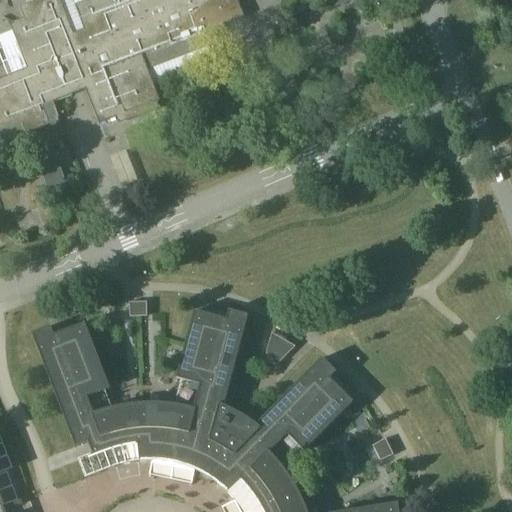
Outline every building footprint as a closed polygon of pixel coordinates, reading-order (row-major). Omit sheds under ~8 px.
[(0,132),(4,143),(58,122),(57,119),(58,118),(53,103),(74,96),(73,95),(87,90),(100,124),(117,118),(119,124),(128,121),(129,121),(160,109),(157,102),(160,101),(145,59),(193,41),(195,49),(196,48),(197,51),(208,47),(219,43),(218,40),(219,39),(217,35),(227,31),(225,25),(245,17),(238,0),(227,0),(226,1),(225,0),(91,0),(76,6),(85,29),(74,33),(61,0),(38,0),(20,7),(25,18),(14,22),(14,24),(11,25),(28,68),(0,79),(0,132)] [(146,302),(129,303),(129,317),(147,317),(146,302)] [(88,442),(93,457),(104,452),(115,448),(126,445),(137,443),(141,462),(150,462),(160,462),(169,463),(178,464),(188,467),(196,470),(205,475),(213,479),(221,485),(228,492),(242,479),(249,486),(256,494),(261,503),(267,511),(266,511),(399,511),(398,503),(345,511),(307,511),(302,499),(295,487),(287,474),(279,463),(269,452),(286,434),(304,451),(353,401),(330,379),(337,371),(322,358),(258,426),(248,419),(237,412),(225,407),(249,315),(228,310),(226,319),(196,312),(177,379),(200,384),(193,410),(179,407),(165,404),(150,404),(136,404),(121,406),(107,409),(94,414),(87,397),(109,389),(86,323),(54,336),(51,326),(32,333),(76,447),(88,442)] [(271,333),(266,354),(279,361),(295,347),(271,333)] [(385,439),(372,446),(381,461),(393,455),(385,439)]
